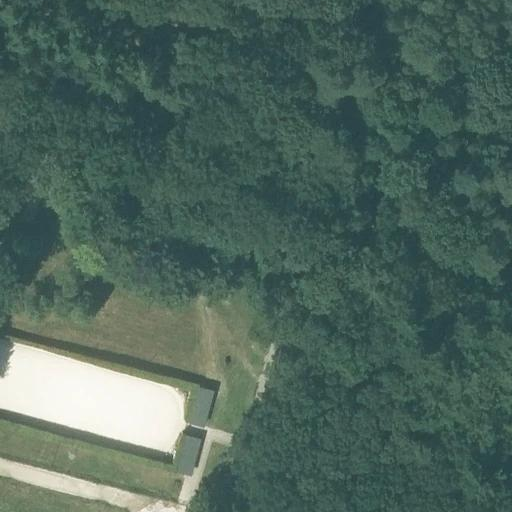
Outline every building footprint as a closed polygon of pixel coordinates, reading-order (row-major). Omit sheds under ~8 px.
[(0,96),(8,100),(15,84),(17,82),(0,73),(0,96)] [(10,101),(3,116),(14,121),(17,114),(21,106),(18,105),(10,101)] [(308,316),(311,305),(304,303),(298,301),(297,303),(295,312),(308,316)] [(300,338),(304,327),(291,324),(288,335),(300,338)] [(290,348),(288,357),(297,360),(300,351),(290,348)] [(295,373),(278,368),(275,379),(292,384),(295,373)]
